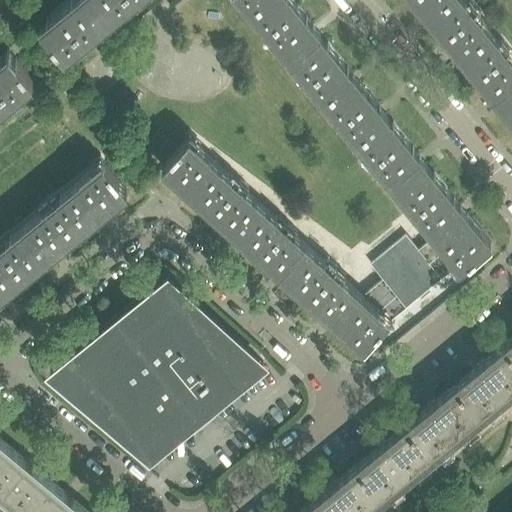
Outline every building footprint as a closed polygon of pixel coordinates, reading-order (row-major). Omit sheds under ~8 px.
[(128,0),(64,0),(58,5),(84,36),(128,0)] [(297,2),(295,0),(242,0),(265,28),(297,2)] [(473,8),(466,0),(413,0),(419,6),(420,5),(443,33),(473,8)] [(327,40),(313,24),(306,15),(307,14),(297,2),(265,28),(306,78),(338,52),(328,39),(327,40)] [(84,36),(58,5),(47,15),(48,16),(41,21),(42,22),(40,24),(64,53),(84,36)] [(506,48),(498,38),(473,8),(443,33),(451,43),(465,60),(464,61),(475,74),(506,48)] [(511,55),(506,48),(475,74),(485,86),(486,85),(506,110),(505,111),(511,119),(511,55)] [(33,78),(16,58),(9,49),(7,51),(6,50),(0,54),(0,79),(12,95),(33,78)] [(369,92),(362,83),(347,65),(348,64),(338,52),(306,78),(339,118),(369,92)] [(0,105),(1,104),(12,95),(0,79),(0,105)] [(403,132),(393,119),(392,120),(369,92),(339,118),(371,158),(403,132)] [(412,208),(444,182),(434,169),(433,170),(417,151),(413,145),(414,144),(403,132),(371,158),(412,208)] [(237,179),(213,158),(208,153),(209,152),(189,134),(162,164),(166,169),(198,198),(197,199),(209,210),(237,179)] [(127,189),(103,161),(101,158),(80,175),(81,176),(51,201),(77,232),(89,222),(95,217),(108,206),(122,194),(122,193),(127,189)] [(285,223),(261,201),(237,179),(209,210),(221,221),(222,220),(247,242),(246,243),(257,253),(285,223)] [(450,255),(480,229),(481,228),(454,195),(455,194),(444,182),(412,208),(434,234),(450,255)] [(77,232),(51,201),(1,242),(26,273),(39,263),(45,258),(77,232)] [(333,266),(309,244),(285,223),(257,253),(270,264),(271,263),(277,269),(295,285),(294,286),(305,296),(333,266)] [(428,288),(426,286),(456,262),(460,267),(475,254),(476,255),(491,243),(480,229),(450,255),(434,234),(417,247),(405,232),(370,260),(383,275),(363,292),(376,304),(350,334),(364,346),(378,332),(377,331),(390,316),(419,292),(421,294),(428,288)] [(26,273),(1,242),(0,242),(0,294),(5,290),(14,283),(26,273)] [(363,292),(356,287),(333,266),(305,296),(318,308),(319,307),(349,334),(350,334),(376,304),(363,292)] [(247,372),(261,361),(262,361),(167,274),(166,275),(166,276),(70,354),(69,353),(50,370),(51,371),(51,370),(148,451),(147,452),(148,453),(187,422),(184,417),(205,400),(208,405),(248,373),(247,372)] [(511,387),(511,350),(505,342),(456,382),(481,413),(511,387)] [(481,413),(456,382),(406,422),(432,453),(481,413)] [(432,453),(406,422),(357,463),(382,494),(432,453)] [(52,480),(33,464),(4,440),(0,444),(0,488),(27,511),(52,480)] [(359,511),(382,494),(357,463),(308,503),(315,511),(359,511)] [(90,511),(74,498),(52,480),(27,511),(28,511),(90,511)] [(315,511),(308,503),(296,511),(315,511)]
